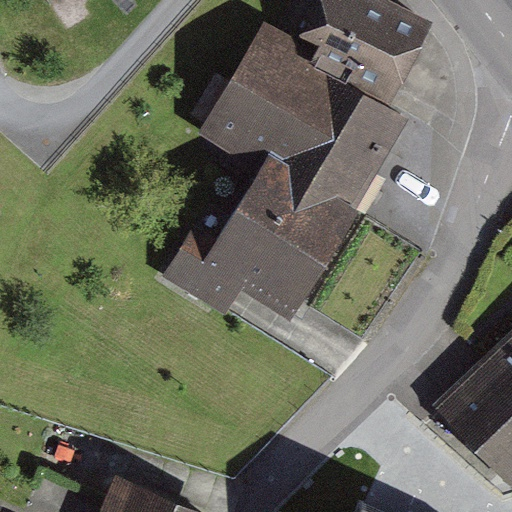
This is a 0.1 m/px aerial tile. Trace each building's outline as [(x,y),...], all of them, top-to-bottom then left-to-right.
[(438,26),(366,0),(326,0),(311,42),(332,50),(324,71),(410,102),(438,26)] [(409,121),(261,40),(208,138),(265,169),(355,218),(409,121)] [(188,227),(159,279),(218,311),(232,285),(299,321),(355,218),(265,169),(223,245),(188,227)] [(511,339),(448,404),(511,467),(511,339)] [(216,511),(119,472),(109,498),(42,470),(24,511),(216,511)]
